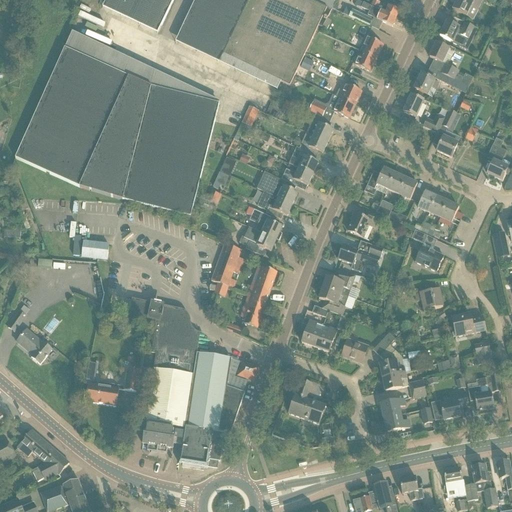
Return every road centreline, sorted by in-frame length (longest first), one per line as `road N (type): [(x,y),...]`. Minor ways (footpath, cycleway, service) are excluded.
road 1 (unclassified): [(277,356),(364,140)]
road 2 (unclassified): [(511,393),(492,310),(461,266),(487,197)]
road 3 (primary): [(307,486),(511,441)]
road 4 (unclassified): [(364,140),(430,0)]
road 5 (primary): [(104,468),(0,380)]
road 6 (unclassified): [(364,140),(487,197)]
road 7 (unclassified): [(366,439),(350,385),(277,356)]
road 8 (unclassified): [(235,481),(277,356)]
